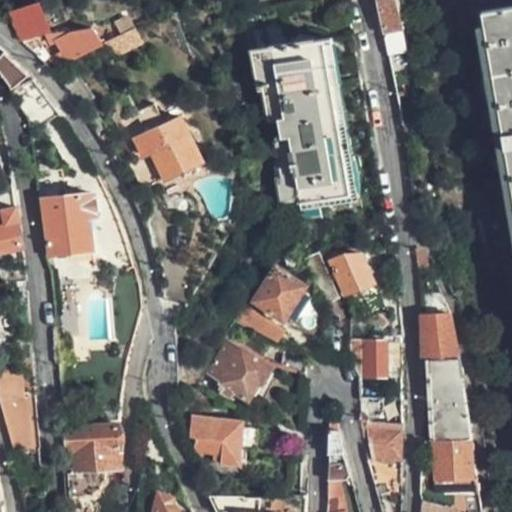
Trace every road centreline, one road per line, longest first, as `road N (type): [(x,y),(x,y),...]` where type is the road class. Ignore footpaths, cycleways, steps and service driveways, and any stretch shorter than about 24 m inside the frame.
road 1 (residential): [(202,511),(164,431),(142,248),(121,195),(78,124),(0,38)]
road 2 (residential): [(364,0),(406,224),(412,511)]
road 3 (residential): [(0,100),(17,131),(51,414),(53,511)]
road 4 (residential): [(370,511),(339,390),(323,386),(314,511)]
